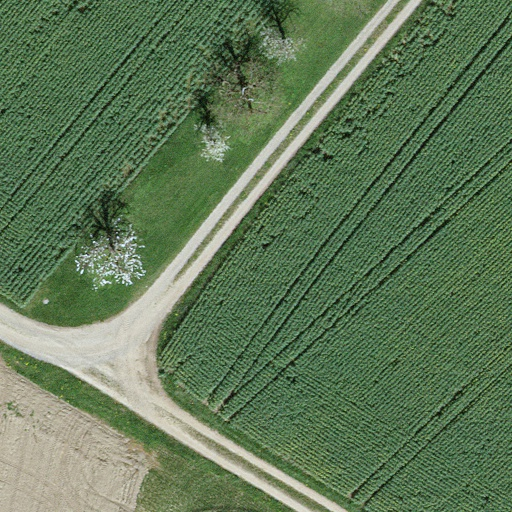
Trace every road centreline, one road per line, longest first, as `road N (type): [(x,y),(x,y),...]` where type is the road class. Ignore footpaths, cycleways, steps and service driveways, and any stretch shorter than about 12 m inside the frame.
road 1 (track): [(407,0),(97,368)]
road 2 (track): [(327,511),(0,308)]
